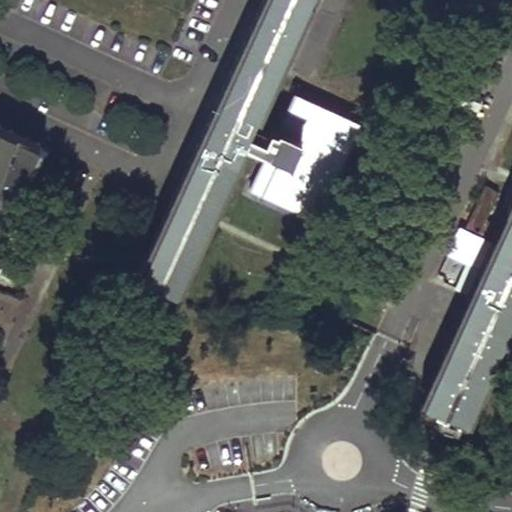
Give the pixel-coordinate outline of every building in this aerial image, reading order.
[(264,0),(138,273),(176,290),(245,141),(250,131),(310,0),(264,0)] [(267,151),(249,189),(269,200),(265,210),(287,221),(292,210),(316,221),(362,123),(294,92),(277,129),(267,151)] [(0,126),(0,342),(4,345),(14,321),(11,320),(20,301),(0,291),(0,238),(6,226),(2,224),(38,144),(0,126)] [(250,131),(245,141),(267,151),(277,129),(270,126),(265,138),(250,131)] [(490,190),(471,232),(500,245),(507,231),(492,224),(504,196),(490,190)] [(465,418),(511,316),(511,207),(511,209),(511,208),(511,219),(507,231),(500,245),(471,232),(465,230),(452,259),(471,268),(461,292),(475,299),(428,401),(465,418)]
